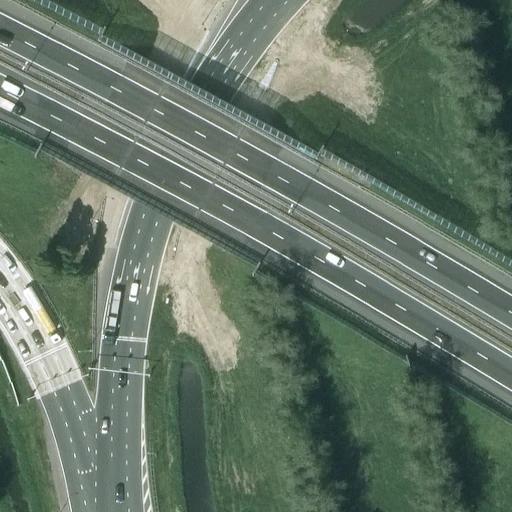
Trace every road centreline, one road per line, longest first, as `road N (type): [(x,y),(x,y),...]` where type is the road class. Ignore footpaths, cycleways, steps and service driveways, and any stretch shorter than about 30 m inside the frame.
road 1 (motorway): [(0,90),(259,224),(511,375)]
road 2 (motorway): [(511,314),(282,179),(0,29)]
road 3 (trunk): [(276,0),(203,96),(153,209),(122,341),(112,491)]
road 4 (motorway): [(0,283),(47,355),(112,491)]
